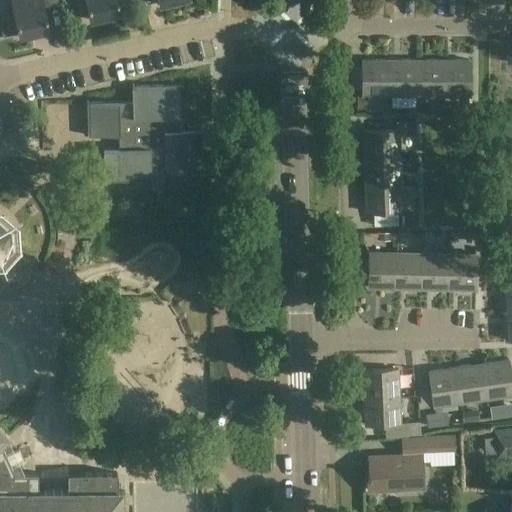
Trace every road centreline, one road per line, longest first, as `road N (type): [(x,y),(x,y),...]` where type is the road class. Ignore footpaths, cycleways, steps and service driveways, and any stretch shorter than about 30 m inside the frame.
road 1 (secondary): [(303,346),(292,29)]
road 2 (residential): [(352,343),(341,29)]
road 3 (residential): [(0,78),(228,31),(292,29)]
road 4 (residential): [(341,29),(511,26)]
road 5 (secondary): [(307,511),(303,346)]
